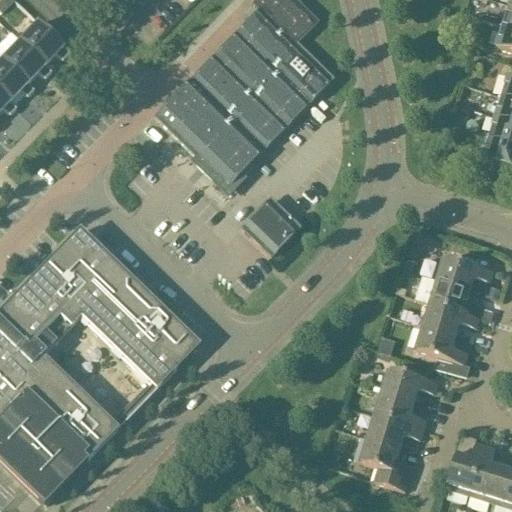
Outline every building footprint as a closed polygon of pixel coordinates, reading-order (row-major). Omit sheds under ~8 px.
[(7,0),(6,0),(0,6),(0,17),(1,19),(13,6),(7,0)] [(152,122),(226,193),(332,85),(290,45),(315,20),(292,0),(257,0),(249,8),(260,16),(152,122)] [(502,26),(501,31),(503,31),(511,33),(511,10),(510,10),(506,24),(502,26)] [(69,59),(62,53),(37,28),(19,47),(45,72),(56,60),(62,66),(69,59)] [(500,33),(502,37),(497,52),(511,56),(511,33),(503,31),(501,31),(500,33)] [(19,47),(1,65),(33,96),(27,90),(38,79),(44,85),(51,78),(45,72),(19,47)] [(33,96),(1,65),(0,66),(0,99),(15,114),(16,114),(10,108),(20,97),(27,103),(33,96)] [(500,98),(499,101),(502,102),(511,104),(511,82),(508,81),(503,96),(500,98)] [(15,114),(0,99),(0,117),(3,115),(9,121),(15,114)] [(498,105),(500,107),(495,123),(511,127),(511,104),(502,102),(499,101),(498,105)] [(511,127),(495,123),(490,138),(487,139),(486,143),(511,150),(511,127)] [(485,145),(487,149),(482,164),(511,173),(511,150),(486,143),(485,145)] [(249,241),(271,262),(298,233),(270,205),(255,221),(262,228),(249,241)] [(22,293),(14,302),(15,304),(0,319),(0,324),(2,326),(0,328),(0,467),(45,510),(95,459),(198,353),(163,318),(161,320),(148,307),(150,306),(141,298),(140,299),(127,287),(128,285),(118,275),(116,277),(110,271),(112,270),(107,265),(99,257),(79,238),(65,252),(64,251),(56,259),(57,261),(45,274),(43,272),(35,281),(37,282),(24,295),(22,293)] [(442,262),(435,285),(469,296),(473,283),(490,288),(493,278),(442,262)] [(469,296),(435,285),(428,309),(479,324),(482,314),(465,309),(469,296)] [(428,309),(421,332),(455,342),(459,329),(476,334),(479,324),(428,309)] [(494,318),(482,314),(479,324),(491,327),(494,318)] [(455,342),(421,332),(414,355),(465,371),(468,361),(451,356),(455,342)] [(387,374),(380,397),(414,408),(418,395),(434,400),(437,390),(387,374)] [(380,397),(372,420),(423,436),(426,426),(410,421),(414,408),(380,397)] [(372,420),(365,444),(399,454),(403,441),(419,446),(423,436),(372,420)] [(399,454),(365,444),(358,467),(377,473),(373,487),(416,501),(422,483),(409,479),(411,472),(395,467),(399,454)] [(469,501),(485,450),(476,447),(471,464),(457,460),(446,494),(469,501)] [(485,450),(469,501),(492,508),(503,474),(490,470),(495,453),(485,450)] [(511,511),(511,476),(503,474),(492,508),(508,511),(511,511)]
